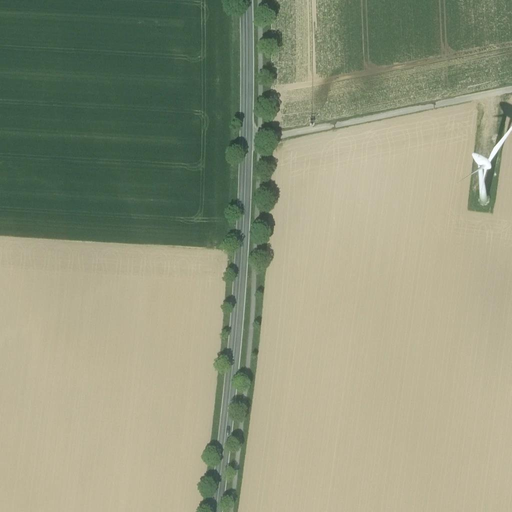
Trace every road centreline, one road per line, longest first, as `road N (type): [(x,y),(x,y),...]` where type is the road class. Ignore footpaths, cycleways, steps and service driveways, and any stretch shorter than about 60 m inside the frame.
road 1 (secondary): [(218,511),(243,249),(245,0)]
road 2 (track): [(244,137),(511,91)]
